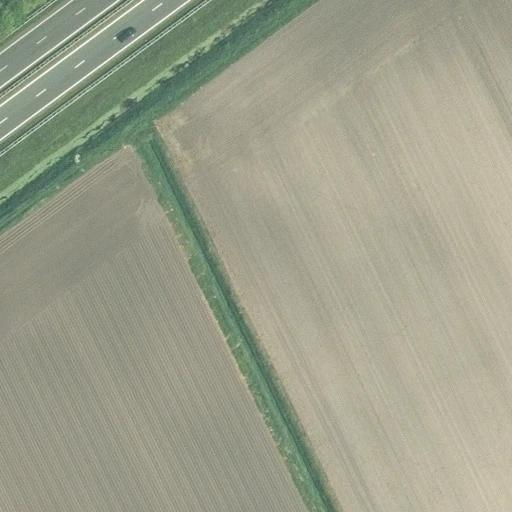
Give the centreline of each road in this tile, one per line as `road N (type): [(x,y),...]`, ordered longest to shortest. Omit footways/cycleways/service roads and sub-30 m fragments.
road 1 (trunk): [(0,126),(171,0)]
road 2 (trunk): [(99,0),(0,72)]
